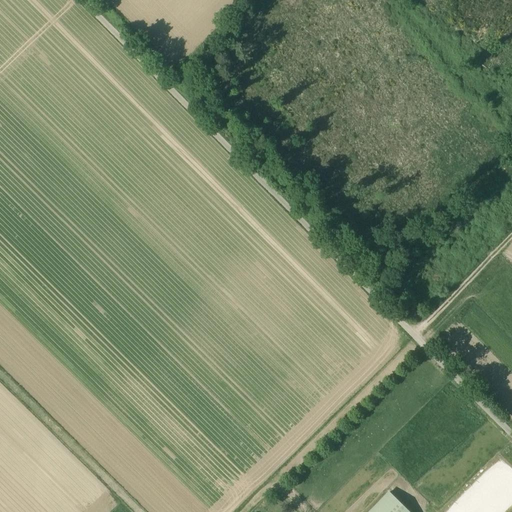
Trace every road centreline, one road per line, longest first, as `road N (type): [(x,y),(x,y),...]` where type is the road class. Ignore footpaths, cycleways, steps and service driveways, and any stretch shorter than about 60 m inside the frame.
road 1 (unclassified): [(511,435),(82,0)]
road 2 (track): [(413,336),(511,236)]
